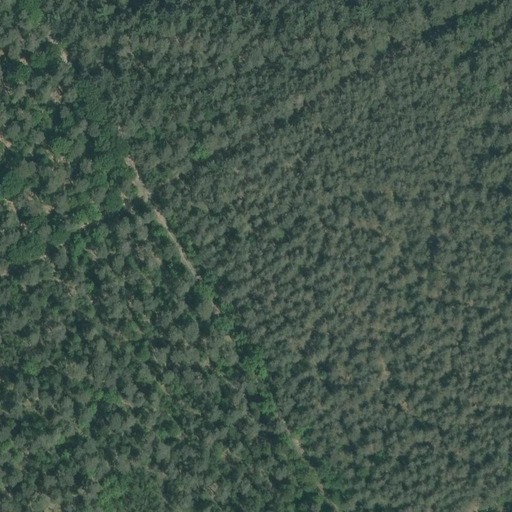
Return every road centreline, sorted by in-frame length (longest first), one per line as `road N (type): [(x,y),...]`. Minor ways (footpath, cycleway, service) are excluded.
road 1 (track): [(27,0),(338,511)]
road 2 (track): [(477,0),(0,273)]
